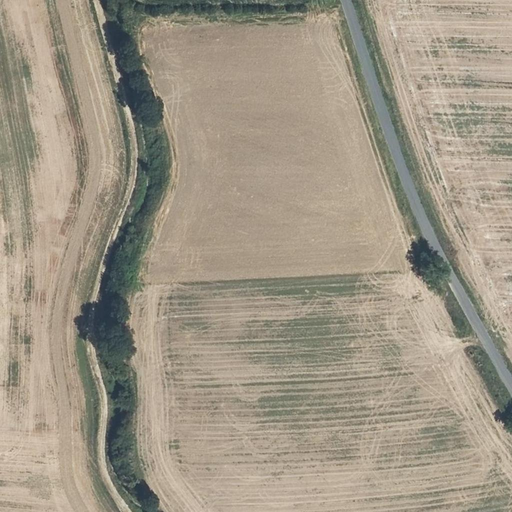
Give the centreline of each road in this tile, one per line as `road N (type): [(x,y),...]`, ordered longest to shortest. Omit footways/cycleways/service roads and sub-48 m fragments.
road 1 (track): [(103,0),(138,166),(95,323),(108,407),(104,458),(133,511)]
road 2 (unclassified): [(511,383),(409,187),(348,0)]
